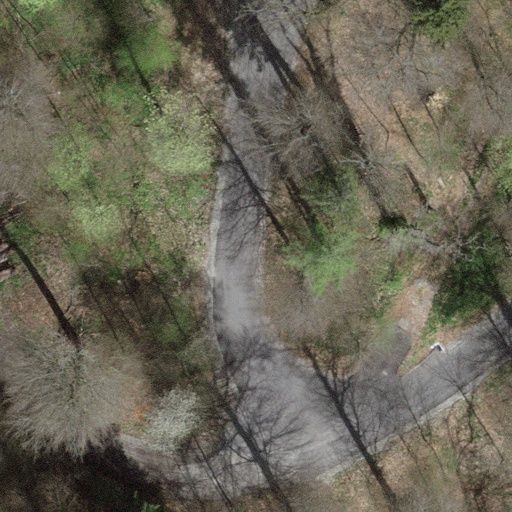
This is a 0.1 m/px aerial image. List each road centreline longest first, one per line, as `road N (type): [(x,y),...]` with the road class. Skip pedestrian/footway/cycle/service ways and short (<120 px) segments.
road 1 (unclassified): [(511,327),(414,397),(355,418),(299,413),(261,392),(235,348),(234,229),(257,94),(262,0)]
road 2 (track): [(299,413),(224,474),(173,480),(125,469),(59,434),(0,367)]
road 3 (track): [(355,418),(511,99)]
